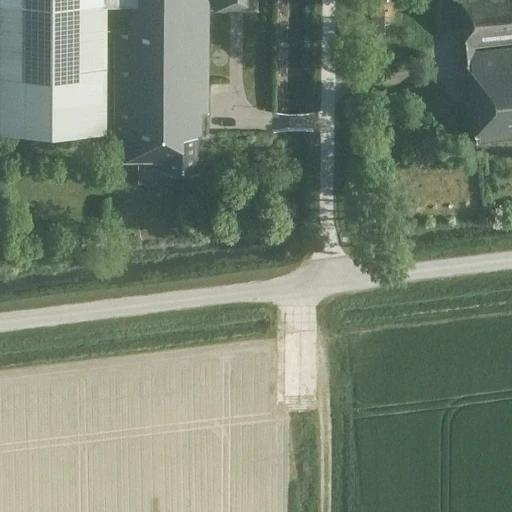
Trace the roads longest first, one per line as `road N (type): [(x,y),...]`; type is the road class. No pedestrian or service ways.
road 1 (unclassified): [(0,324),(326,283)]
road 2 (track): [(326,283),(327,0)]
road 3 (unclassified): [(511,262),(326,283)]
road 4 (unclassified): [(446,71),(327,89)]
